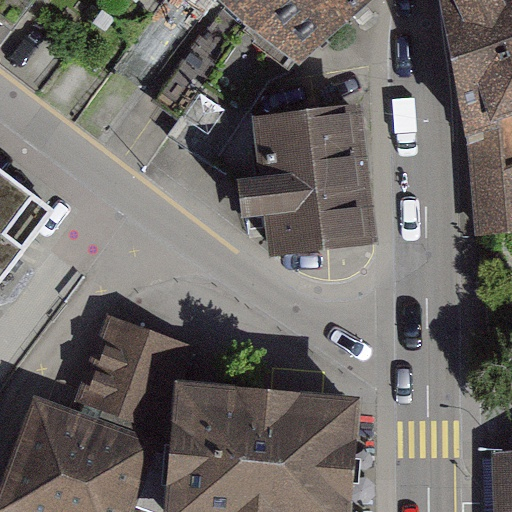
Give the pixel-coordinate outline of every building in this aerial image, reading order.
[(197,0),(215,13),(229,0),(197,0)] [(229,0),(215,13),(296,77),(372,0),(229,0)] [(511,14),(502,0),(456,0),(449,4),(456,91),(460,140),(473,140),(477,242),(511,240),(511,14)] [(511,0),(502,0),(511,14),(511,0)] [(363,112),(251,121),(263,257),(375,248),(363,112)] [(0,307),(65,213),(0,168),(0,307)] [(78,418),(44,406),(6,511),(139,511),(169,430),(184,389),(199,345),(115,315),(78,418)] [(276,392),(329,394),(330,370),(277,368),(276,392)] [(351,511),(362,405),(184,389),(169,430),(169,511),(351,511)]
